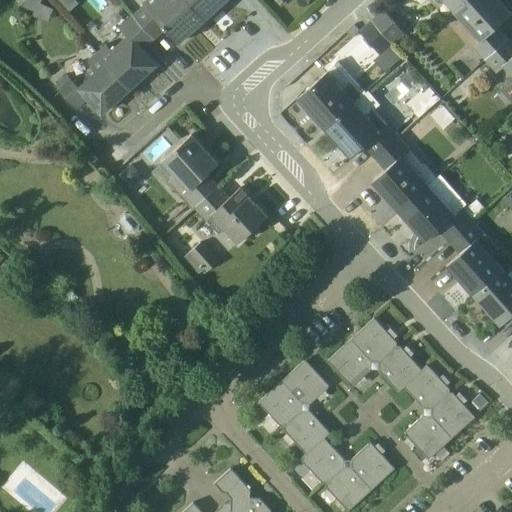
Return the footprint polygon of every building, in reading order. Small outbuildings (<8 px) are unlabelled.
[(26,0),(25,11),(39,13),(41,0),(26,0)] [(144,2),(132,13),(154,37),(166,27),(179,41),(206,17),(190,0),(142,0),(143,0),(144,2)] [(190,0),(206,17),(225,0),(190,0)] [(445,0),(454,9),(464,0),(436,0),(437,0),(439,1),(442,1),(444,0),(445,0)] [(484,57),(508,36),(497,24),(510,12),(499,0),(464,0),(454,9),(453,10),(479,38),(473,44),(484,57)] [(405,32),(383,7),(371,18),(393,42),(405,32)] [(96,50),(128,87),(155,63),(142,48),(154,37),(132,13),(120,25),(127,34),(111,48),(105,42),(96,50)] [(393,42),(371,18),(359,29),(380,52),(378,54),(389,67),(401,56),(391,44),(393,42)] [(511,72),(511,40),(508,36),(484,57),(496,71),(504,64),(511,72)] [(128,87),(96,50),(88,58),(93,64),(85,71),(89,75),(78,84),(67,72),(55,83),(77,107),(88,97),(102,111),(128,87)] [(337,60),(326,70),(342,88),(351,80),(362,93),(365,90),(337,60)] [(297,97),(323,126),(362,93),(351,80),(342,88),(326,70),(297,97)] [(418,116),(439,96),(429,85),(422,90),(420,88),(405,102),(418,116)] [(362,93),(323,126),(350,156),(363,144),(374,156),(398,135),(373,108),(380,102),(367,88),(365,90),(362,93)] [(454,116),(441,102),(430,113),(442,127),(454,116)] [(195,205),(218,184),(207,172),(218,162),(191,132),(162,159),(175,174),(168,181),(193,207),(195,205)] [(422,161),(398,135),(374,156),(385,168),(371,180),(398,210),(437,175),(423,160),(422,161)] [(437,175),(398,210),(424,240),(439,227),(449,239),(474,218),(472,216),(484,206),(475,197),(464,207),(463,205),(466,202),(440,172),(437,175)] [(238,242),(268,215),(256,202),(255,202),(240,186),(229,195),(218,184),(195,205),(219,231),(224,226),(238,242)] [(511,188),(501,198),(511,209),(511,188)] [(474,218),(449,239),(460,252),(446,263),(473,293),(504,266),(492,253),(499,247),(474,218)] [(184,254),(198,272),(204,266),(207,269),(218,259),(201,240),(184,254)] [(511,275),(504,266),(473,293),(499,323),(511,311),(511,275)] [(351,337),(371,360),(378,360),(396,344),(396,340),(374,316),(351,337)] [(371,360),(351,337),(328,358),(352,385),(371,367),(371,360)] [(396,344),(378,360),(378,368),(399,390),(404,384),(421,368),(399,344),(396,344)] [(281,379),(302,401),(310,402),(329,384),(305,358),(281,379)] [(421,368),(404,384),(423,406),(431,407),(449,390),(449,387),(427,362),(421,368)] [(284,425),(302,409),(302,401),(281,379),(258,400),(281,425),(284,425)] [(449,390),(431,407),(431,414),(451,436),(475,414),(452,390),(449,390)] [(284,428),(305,452),(324,436),(330,431),(309,409),(302,409),(284,425),(284,428)] [(451,436),(431,414),(423,414),(404,431),(428,457),(451,436)] [(326,482),(343,465),(344,457),(324,436),(305,452),(300,457),(323,481),(326,482)] [(91,454),(104,464),(115,450),(102,440),(91,454)] [(351,458),(351,466),(371,488),(394,466),(370,440),(351,458)] [(131,461),(108,484),(121,499),(145,476),(131,461)] [(348,508),(371,488),(351,466),(343,465),(326,482),(325,485),(348,508)] [(193,500),(180,511),(270,511),(270,508),(259,496),(250,495),(250,487),(231,466),(214,481),(223,490),(226,490),(230,495),(230,501),(224,501),(211,511),(201,511),(201,509),(193,500)]
